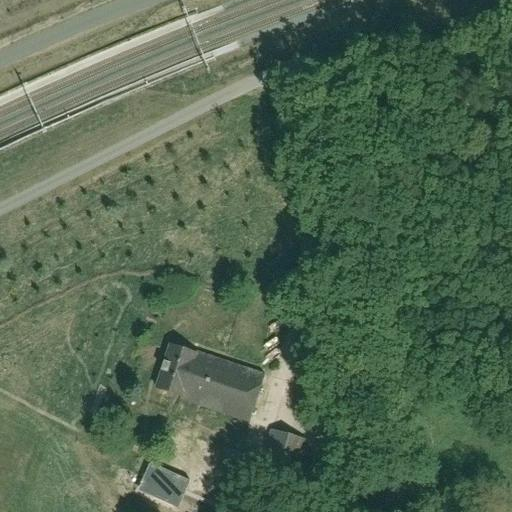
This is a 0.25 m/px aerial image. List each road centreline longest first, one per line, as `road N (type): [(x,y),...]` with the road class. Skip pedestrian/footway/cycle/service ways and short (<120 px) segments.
road 1 (unclassified): [(334,98),(313,71),(280,69),(0,210)]
road 2 (track): [(286,67),(307,208),(305,342)]
road 3 (unclassified): [(0,61),(144,0)]
